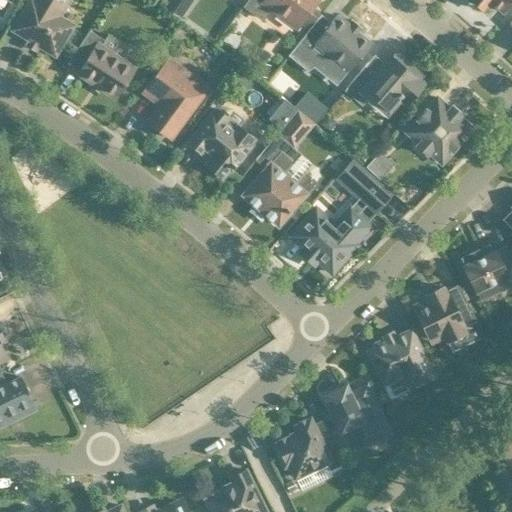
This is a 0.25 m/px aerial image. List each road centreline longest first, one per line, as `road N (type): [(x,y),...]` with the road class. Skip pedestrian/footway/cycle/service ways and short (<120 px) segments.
road 1 (residential): [(317,331),(208,228),(46,103),(19,88),(0,90)]
road 2 (residential): [(317,331),(511,143)]
road 3 (residential): [(105,457),(0,217)]
road 4 (residential): [(105,457),(172,450),(237,413),(317,331)]
road 5 (residential): [(400,0),(511,99)]
